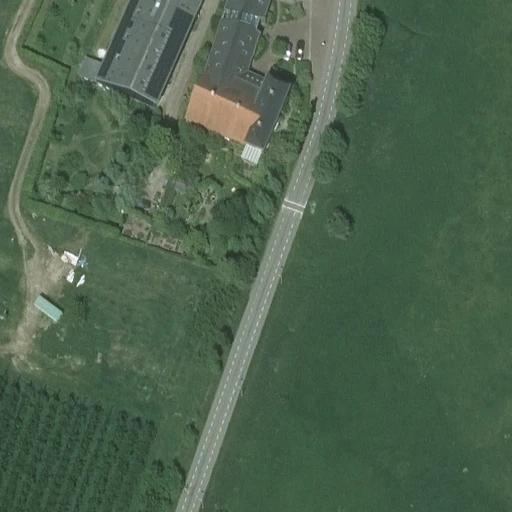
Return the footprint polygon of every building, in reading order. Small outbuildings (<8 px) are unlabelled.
[(185,49),(183,48),(204,0),(134,0),(124,22),(104,69),(87,62),(79,79),(157,114),(185,49)] [(185,126),(263,160),(290,95),(267,85),(267,87),(246,78),(258,38),(255,35),(259,24),(262,24),(268,7),(247,0),(230,0),(208,73),(185,126)] [(196,185),(181,178),(175,192),(190,199),(196,185)] [(0,303),(0,331),(6,333),(14,308),(0,303)] [(104,373),(115,330),(50,314),(39,357),(104,373)] [(10,375),(40,388),(48,369),(18,356),(10,375)]
